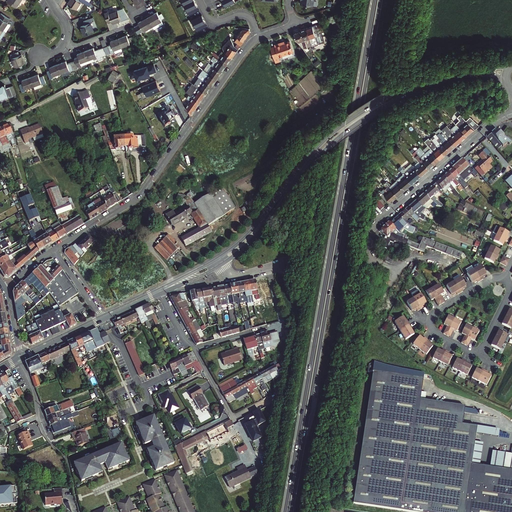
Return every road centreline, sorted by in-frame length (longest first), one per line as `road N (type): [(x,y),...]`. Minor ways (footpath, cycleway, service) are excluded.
road 1 (trunk): [(290,511),(380,0)]
road 2 (trunk): [(374,0),(285,511)]
road 3 (tertiary): [(511,64),(431,77),(355,113),(313,150),(249,233),(215,259)]
road 4 (tertiary): [(219,266),(364,115),(441,82),(482,74),(505,82)]
road 5 (residential): [(53,249),(139,196),(258,38)]
road 6 (residential): [(503,279),(509,293),(474,353),(432,331),(431,317),(500,278)]
road 7 (residential): [(376,260),(368,252),(371,227),(511,113)]
road 8 (residential): [(19,357),(46,439),(68,465),(80,511)]
